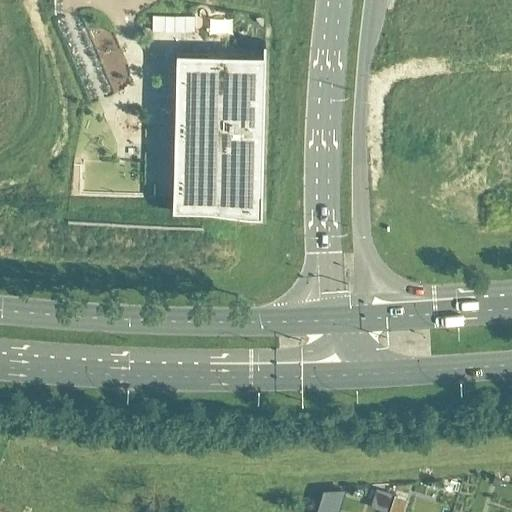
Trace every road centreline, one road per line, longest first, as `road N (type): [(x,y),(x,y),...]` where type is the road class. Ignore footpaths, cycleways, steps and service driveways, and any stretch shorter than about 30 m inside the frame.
road 1 (primary): [(0,365),(349,375)]
road 2 (primary): [(327,320),(0,310)]
road 3 (secondary): [(332,0),(323,133),(327,320)]
road 4 (secondary): [(365,318),(359,133),(372,0)]
road 5 (primary): [(349,375),(511,364)]
road 6 (primary): [(511,308),(365,318)]
